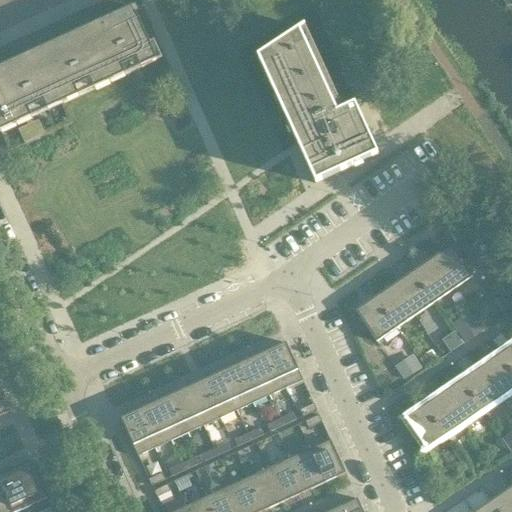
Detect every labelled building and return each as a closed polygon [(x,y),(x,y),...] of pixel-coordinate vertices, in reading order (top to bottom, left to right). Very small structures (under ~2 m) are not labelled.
[(0,132),(62,104),(157,61),(133,7),(117,14),(117,16),(129,10),(130,13),(133,12),(135,15),(124,20),(120,22),(119,21),(0,75),(0,132)] [(258,58),(297,143),(315,184),(378,156),(355,106),(343,111),(304,28),(258,58)] [(451,246),(430,260),(451,291),(472,277),(469,272),(462,262),(451,246)] [(469,257),(462,262),(469,272),(475,267),(469,257)] [(430,260),(411,273),(432,304),(451,291),(430,260)] [(411,273),(393,285),(414,316),(432,304),(411,273)] [(393,285),(374,298),(395,329),(414,316),(393,285)] [(374,298),(355,311),(377,342),(395,329),(374,298)] [(468,318),(455,327),(466,343),(479,334),(468,318)] [(303,381),(286,343),(269,351),(287,389),(303,381)] [(511,345),(499,354),(511,373),(511,345)] [(269,351),(253,358),(270,396),(287,389),(269,351)] [(511,373),(499,354),(480,367),(502,398),(511,390),(511,373)] [(410,355),(393,367),(402,381),(420,369),(410,355)] [(253,358),(236,366),(254,404),(270,396),(253,358)] [(236,366),(227,370),(220,373),(237,412),(254,404),(236,366)] [(480,367),(461,380),(483,411),(502,398),(480,367)] [(220,373),(203,381),(221,419),(237,412),(220,373)] [(461,380),(443,393),(464,424),(483,411),(461,380)] [(203,381),(194,385),(187,388),(204,427),(221,419),(203,381)] [(187,388),(170,396),(188,434),(204,427),(187,388)] [(443,393),(423,406),(445,437),(464,424),(443,393)] [(0,395),(0,416),(8,413),(0,395)] [(170,396),(161,400),(154,404),(171,442),(188,434),(170,396)] [(154,404),(137,411),(155,449),(171,442),(154,404)] [(300,410),(303,417),(317,410),(314,404),(300,410)] [(423,406),(405,419),(426,450),(445,437),(423,406)] [(138,457),(155,449),(137,411),(120,419),(138,457)] [(293,413),(280,419),(284,426),(296,420),(293,413)] [(319,415),(305,422),(308,428),(322,422),(319,415)] [(270,432),(284,426),(280,419),(267,425),(270,432)] [(260,428),(247,434),(251,441),(263,435),(260,428)] [(511,432),(502,439),(511,452),(511,432)] [(237,447),(251,441),(247,434),(234,440),(237,447)] [(346,473),(330,440),(310,450),(325,483),(346,473)] [(227,443),(214,449),(218,456),(231,450),(227,443)] [(204,462),(218,456),(214,449),(201,455),(204,462)] [(310,450),(289,459),(304,492),(325,483),(310,450)] [(195,458),(181,464),(184,471),(198,465),(195,458)] [(289,459),(269,468),(284,501),(304,492),(289,459)] [(13,468),(31,507),(32,511),(41,511),(51,508),(30,461),(13,468)] [(172,477),(184,471),(181,464),(169,470),(172,477)] [(13,468),(0,474),(0,484),(12,511),(19,511),(31,507),(13,468)] [(269,468),(248,478),(263,511),(284,501),(269,468)] [(162,473),(148,479),(151,486),(165,480),(162,473)] [(248,478),(226,488),(236,511),(261,511),(263,511),(248,478)] [(12,511),(0,484),(0,511),(12,511)] [(167,485),(154,491),(157,498),(171,491),(167,485)] [(236,511),(226,488),(206,497),(212,511),(236,511)] [(511,511),(511,490),(510,488),(491,501),(498,511),(511,511)] [(212,511),(206,497),(186,507),(188,511),(212,511)] [(363,511),(357,499),(341,507),(343,511),(363,511)] [(498,511),(491,501),(475,511),(498,511)]
